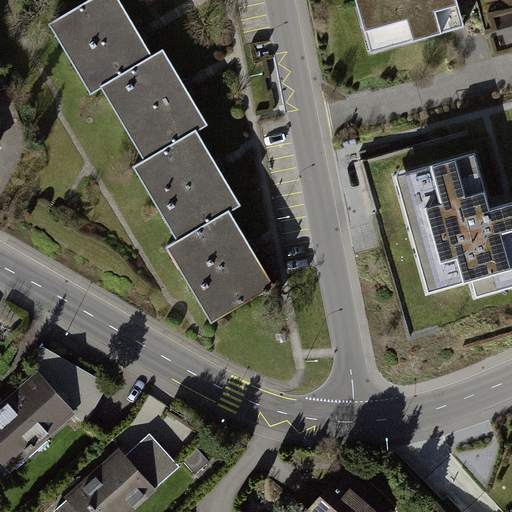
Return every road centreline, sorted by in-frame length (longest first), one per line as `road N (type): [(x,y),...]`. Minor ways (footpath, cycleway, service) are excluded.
road 1 (residential): [(280,0),(357,421)]
road 2 (tertiary): [(0,265),(203,381),(284,415)]
road 3 (tertiary): [(357,421),(435,410),(511,381)]
